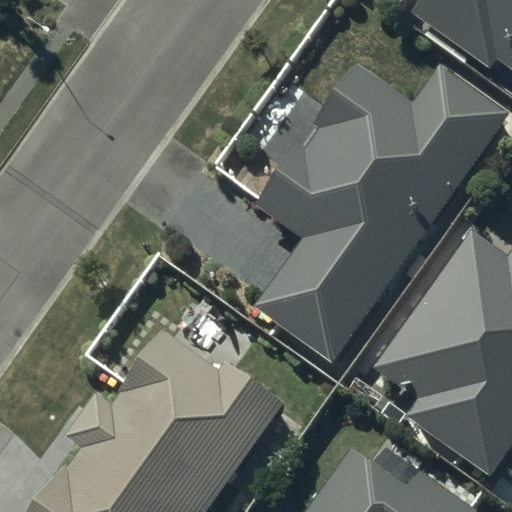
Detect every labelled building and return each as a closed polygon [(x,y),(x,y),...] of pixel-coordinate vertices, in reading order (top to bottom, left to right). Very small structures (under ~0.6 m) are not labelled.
[(501,74),(511,81),(511,0),(437,0),(416,29),(493,84),(501,74)] [(305,256),(258,321),(336,378),(511,138),(511,122),(448,75),(415,119),(361,79),(317,140),(323,145),(309,164),(305,161),(260,223),(305,256)] [(421,414),(408,431),(496,493),(511,470),(511,200),(479,246),(475,243),(376,382),(421,414)] [(219,511),(285,421),(227,379),(222,386),(169,347),(126,406),(128,407),(117,422),(99,409),(69,451),(87,464),(52,511),(219,511)] [(457,511),(426,489),(413,507),(353,464),(318,511),(457,511)]
